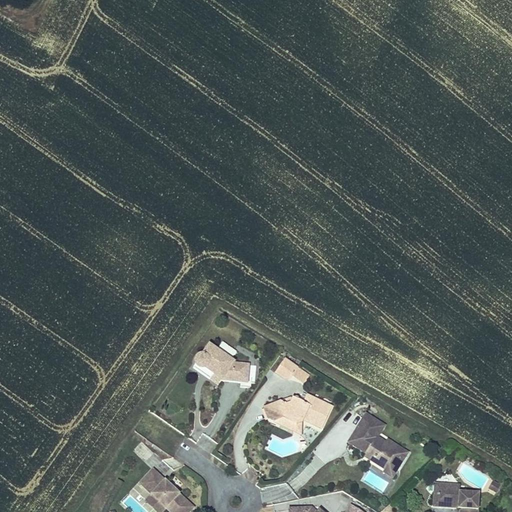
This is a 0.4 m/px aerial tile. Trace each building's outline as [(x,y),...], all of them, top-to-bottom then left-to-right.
[(220,349),(233,356),(236,349),(223,343),(220,349)] [(200,372),(218,384),(242,384),(243,366),(229,366),(204,348),(198,358),(195,359),(191,362),(190,367),(193,371),(195,372),(200,372)] [(276,376),(289,383),(296,370),(283,363),(276,376)] [(281,425),(295,430),(299,428),(300,425),(319,432),(328,410),(303,401),(300,409),(294,408),(294,405),(291,403),(289,406),(288,410),(282,412),(277,409),(262,414),(267,427),(271,429),(281,425)] [(372,462),(370,466),(383,473),(386,467),(396,472),(405,456),(395,450),(384,444),(376,440),(383,426),(364,416),(346,447),(364,458),(372,462)] [(292,436),(295,430),(281,425),(271,429),(292,436)] [(203,436),(198,445),(211,452),(216,443),(203,436)] [(386,440),(384,444),(395,450),(397,446),(386,440)] [(362,461),(370,466),(372,462),(364,458),(362,461)] [(386,467),(383,473),(382,476),(391,481),(396,472),(386,467)] [(151,498),(165,510),(167,511),(192,511),(152,473),(139,487),(151,498)] [(487,487),(493,492),(496,486),(491,481),(487,487)] [(456,501),(456,511),(474,511),(474,492),(455,492),(455,486),(430,486),(429,505),(451,505),(451,500),(456,501)] [(278,500),(275,488),(261,491),(264,503),(278,500)] [(153,511),(163,511),(165,510),(151,498),(145,504),(153,511)] [(429,511),(456,511),(456,501),(451,500),(451,505),(429,505),(429,511)]
